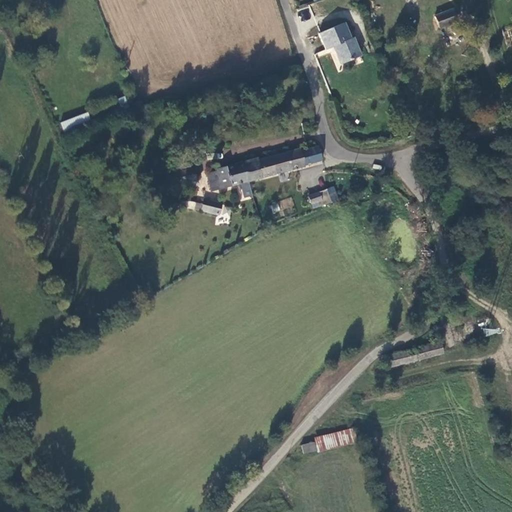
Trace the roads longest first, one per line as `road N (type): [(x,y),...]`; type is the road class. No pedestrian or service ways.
road 1 (track): [(396,157),(427,272),(394,327),(228,511)]
road 2 (unclassified): [(282,0),(341,153),(361,161),(396,157),(511,130)]
